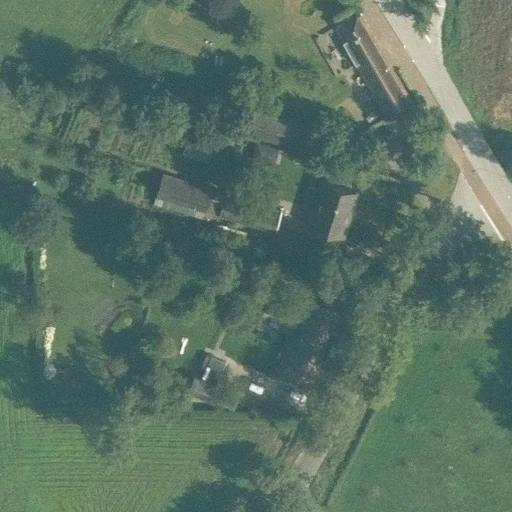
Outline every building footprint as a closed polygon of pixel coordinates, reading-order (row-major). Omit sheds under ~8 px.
[(392,118),(396,115),(414,105),(360,12),(338,25),(392,118)] [(258,110),(251,134),(309,152),(316,128),(258,110)] [(184,153),(209,161),(212,149),(188,142),(184,153)] [(273,229),(280,208),(163,171),(156,195),(207,211),(208,209),(273,229)] [(312,205),(307,221),(344,233),(357,190),(326,180),(318,207),(312,205)] [(291,336),(273,374),(307,390),(318,367),(314,365),(339,311),(312,299),(294,338),(291,336)]
